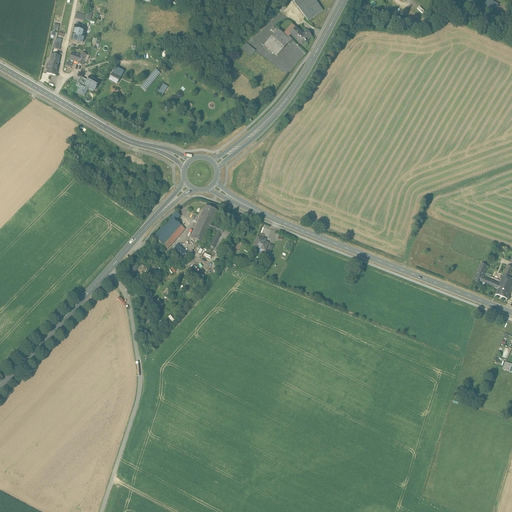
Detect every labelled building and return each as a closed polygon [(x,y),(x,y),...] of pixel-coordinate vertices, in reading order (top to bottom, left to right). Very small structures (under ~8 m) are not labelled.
[(315,0),(293,0),(301,11),(308,20),(322,9),(316,1),(315,0)] [(498,1),(495,0),(484,0),(484,1),(485,2),(484,4),(497,11),(499,8),(495,6),(498,1)] [(86,18),(79,16),(79,15),(76,14),(74,19),(77,20),(83,21),(85,22),(86,20),(86,18)] [(292,24),(284,33),(285,34),(292,26),(295,29),(297,28),(292,24)] [(82,27),(74,25),(70,40),(82,43),(86,27),(82,26),(82,27)] [(292,26),(285,34),(288,36),(289,36),(291,34),(295,29),(292,26)] [(304,33),(297,27),(297,28),(295,29),(291,34),(301,43),(305,40),(306,41),(313,36),(309,30),(304,33)] [(277,30),(286,38),(288,36),(285,34),(284,33),(278,28),(277,30)] [(267,40),(280,51),(289,41),(286,38),(277,30),(274,33),(267,40)] [(264,44),(277,55),(280,51),(267,40),(264,44)] [(55,41),(54,41),(52,49),(59,50),(60,42),(55,41)] [(255,49),(245,42),(242,47),(252,54),(255,49)] [(81,56),(71,52),(68,60),(73,62),(77,64),(77,65),(81,67),(85,55),(81,54),(81,56)] [(57,56),(51,55),(48,68),(47,67),(46,71),(48,71),(47,74),(56,76),(59,57),(57,56)] [(113,74),(119,77),(120,78),(123,73),(115,69),(113,74)] [(144,85),(147,88),(159,74),(156,71),(144,85)] [(119,77),(113,74),(109,80),(115,83),(119,77)] [(97,85),(99,82),(90,77),(87,81),(86,81),(87,82),(85,85),(89,87),(95,90),(97,85)] [(78,90),(85,94),(89,87),(85,85),(87,82),(86,81),(87,81),(84,79),(81,84),(77,83),(76,86),(79,87),(78,90)] [(168,88),(161,83),(156,93),(163,97),(168,88)] [(217,212),(204,206),(199,219),(211,225),(217,212)] [(176,212),(154,237),(167,248),(184,229),(175,221),(180,216),(176,212)] [(211,225),(199,219),(190,238),(203,243),(209,228),(211,225)] [(222,230),(211,225),(209,228),(216,231),(208,248),(213,251),(214,248),(217,242),(222,230)] [(229,233),(222,230),(217,242),(221,244),(218,250),(214,248),(213,251),(220,254),(229,233)] [(263,238),(258,236),(255,242),(256,243),(255,246),(264,250),(267,244),(261,241),(263,238)] [(177,245),(170,252),(179,260),(184,254),(185,252),(177,245)] [(184,254),(179,260),(183,264),(188,258),(184,254)] [(481,264),(473,282),(484,286),(485,284),(487,280),(483,278),(487,266),(481,264)] [(511,268),(507,266),(503,277),(508,279),(511,268)] [(511,280),(508,279),(503,277),(500,285),(498,289),(496,295),(507,300),(511,287),(511,280)] [(500,285),(487,280),(485,284),(498,289),(500,285)]
